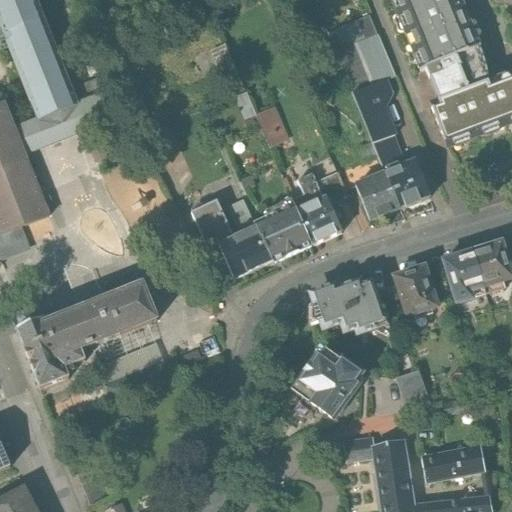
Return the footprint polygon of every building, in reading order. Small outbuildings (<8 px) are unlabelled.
[(35,0),(0,0),(0,24),(14,60),(38,121),(50,116),(77,106),(71,91),(35,0)] [(511,74),(488,83),(487,71),(479,48),(459,0),(389,0),(419,73),(425,71),(438,102),(429,105),(444,144),(511,117),(511,74)] [(326,34),(334,53),(376,35),(368,17),(326,34)] [(334,53),(351,93),(385,80),(392,76),(376,35),(334,53)] [(245,92),(225,45),(210,52),(229,98),(234,96),(245,92)] [(384,174),(390,171),(387,166),(401,161),(392,140),(394,140),(381,108),(391,94),(385,80),(351,93),(384,174)] [(21,149),(24,157),(114,122),(98,81),(71,91),(77,106),(50,116),(38,121),(14,130),(21,149)] [(256,116),(245,92),(234,96),(243,120),(256,116)] [(4,106),(0,107),(0,234),(1,236),(19,229),(25,227),(48,218),(24,157),(21,149),(14,130),(4,106)] [(274,113),(257,120),(272,155),(289,149),(274,113)] [(390,171),(384,174),(399,208),(428,196),(414,162),(390,171)] [(263,202),(289,196),(283,173),(257,179),(263,202)] [(323,199),(312,174),(296,181),(303,196),(291,201),(293,207),(310,246),(341,233),(325,199),(323,199)] [(368,221),(399,208),(384,174),(355,186),(368,221)] [(273,263),(257,227),(232,238),(216,202),(192,212),(214,262),(222,258),(233,282),(273,263)] [(255,224),(257,227),(273,263),(310,246),(293,207),(255,224)] [(1,236),(0,234),(0,260),(27,250),(19,229),(1,236)] [(500,242),(472,251),(485,295),(504,289),(503,283),(511,280),(500,242)] [(456,304),(485,295),(472,251),(442,260),(456,304)] [(411,272),(395,278),(406,316),(436,307),(424,268),(423,269),(419,268),(413,270),(411,272)] [(375,290),(373,284),(359,289),(358,285),(335,293),(333,289),(313,296),(315,300),(316,305),(308,308),(308,326),(322,321),(324,326),(324,327),(341,321),(345,330),(357,326),(359,332),(386,322),(383,314),(375,290)] [(386,286),(375,290),(383,314),(395,309),(386,286)] [(15,334),(39,392),(67,381),(66,377),(73,374),(71,368),(85,362),(81,352),(128,334),(156,322),(142,287),(115,298),(54,322),(45,326),(44,323),(15,334)] [(316,305),(315,300),(310,302),(292,327),(312,341),(322,327),(324,326),(322,321),(308,326),(308,308),(316,305)] [(299,387),(295,393),(333,422),(359,388),(354,385),(361,376),(342,362),(340,365),(335,362),(331,368),(319,359),(298,386),(299,387)] [(163,364),(107,386),(113,403),(170,381),(163,364)] [(417,373),(395,381),(407,413),(430,410),(417,373)] [(375,463),(373,449),(372,440),(343,445),(346,467),(375,463)] [(402,444),(373,449),(375,463),(381,511),(412,511),(410,495),(407,474),(403,453),(402,444)] [(0,472),(9,468),(0,446),(0,472)] [(480,451),(421,461),(426,487),(485,475),(480,451)] [(99,466),(78,475),(91,508),(111,500),(102,478),(103,477),(99,466)] [(34,511),(24,491),(0,503),(0,511),(34,511)] [(491,511),(490,501),(426,509),(426,511),(491,511)]
